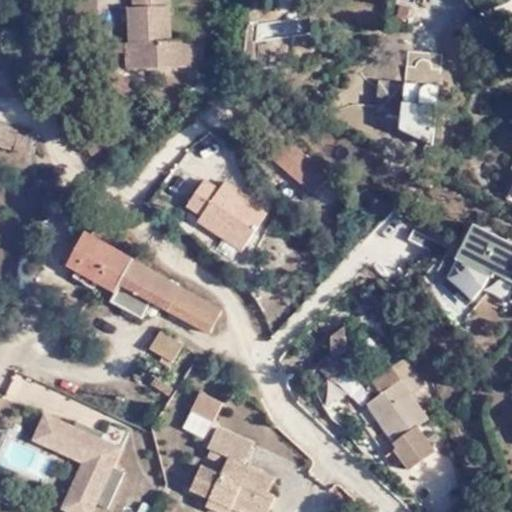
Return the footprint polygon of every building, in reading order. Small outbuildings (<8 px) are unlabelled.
[(179,47),(169,0),(148,0),(132,3),(137,22),(131,23),(140,66),(132,67),(134,85),(200,75),(196,46),(179,47)] [(99,31),(95,6),(73,10),(78,35),(99,31)] [(130,92),(113,77),(104,90),(122,103),(130,92)] [(15,133),(0,129),(0,150),(21,156),(27,140),(15,136),(15,133)] [(330,174),(288,142),(275,159),(316,192),(330,174)] [(269,213),(211,171),(182,210),(240,252),(269,213)] [(511,282),(511,240),(471,221),(430,306),(467,324),(491,273),(511,282)] [(71,265),(91,276),(109,245),(82,230),(74,242),(82,248),(71,265)] [(109,245),(91,276),(117,291),(121,280),(150,297),(208,332),(221,312),(109,245)] [(121,280),(117,291),(111,302),(139,318),(150,297),(121,280)] [(180,346),(160,334),(151,352),(170,363),(180,346)] [(408,384),(388,399),(376,408),(408,454),(405,457),(419,475),(444,457),(426,433),(439,425),(421,400),(436,391),(412,363),(400,374),(408,384)] [(379,388),(388,399),(408,384),(400,374),(379,388)] [(220,399),(199,390),(190,408),(213,418),(220,399)] [(124,449),(41,413),(30,439),(85,463),(64,509),(70,511),(89,511),(95,501),(110,507),(126,472),(116,468),(124,449)] [(210,500),(231,510),(233,506),(246,511),(266,511),(273,497),(266,493),(272,479),(245,466),(252,446),(218,431),(208,447),(209,452),(207,457),(219,463),(220,460),(225,462),(218,476),(200,467),(188,490),(210,500)] [(216,511),(229,511),(231,510),(210,500),(206,507),(216,511)]
